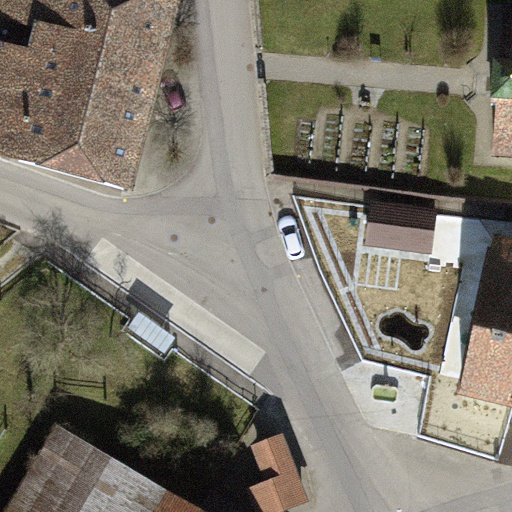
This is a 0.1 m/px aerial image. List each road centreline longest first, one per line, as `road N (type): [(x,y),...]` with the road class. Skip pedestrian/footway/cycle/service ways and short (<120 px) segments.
road 1 (tertiary): [(386,511),(289,343),(197,276)]
road 2 (residential): [(223,0),(238,179),(197,276)]
road 3 (tertiary): [(0,184),(104,217),(197,276)]
